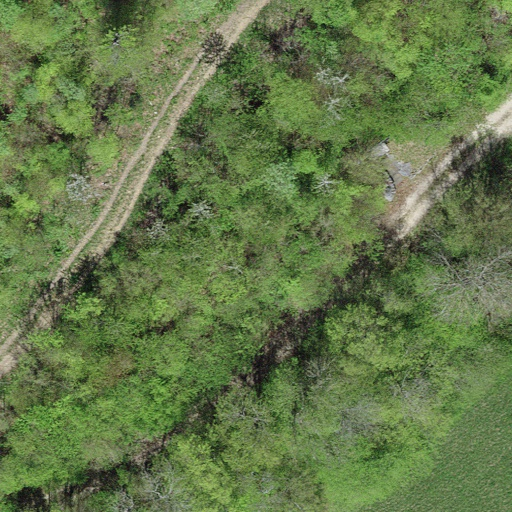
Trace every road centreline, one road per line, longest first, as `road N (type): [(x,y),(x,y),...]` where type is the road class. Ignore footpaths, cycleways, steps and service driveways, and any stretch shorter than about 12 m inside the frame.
road 1 (track): [(35,511),(210,405),(278,349),(412,199),(511,113)]
road 2 (track): [(254,0),(206,53),(154,132),(103,235),(59,280),(0,371)]
